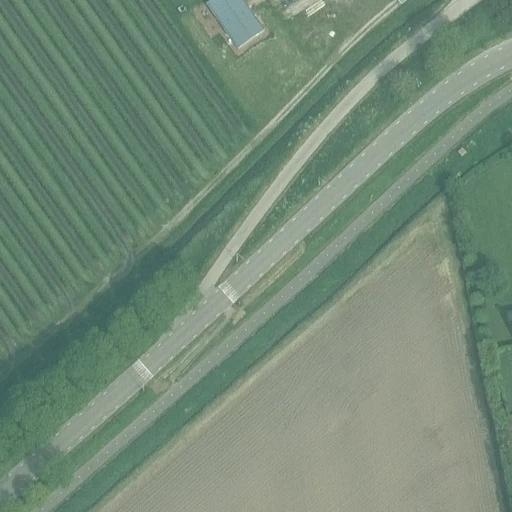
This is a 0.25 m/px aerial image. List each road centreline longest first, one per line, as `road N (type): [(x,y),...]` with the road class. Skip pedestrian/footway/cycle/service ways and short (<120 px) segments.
road 1 (unclassified): [(468,0),(371,81),(305,152),(205,288),(218,302)]
road 2 (secondary): [(218,302),(423,113),(511,54)]
road 3 (secondary): [(0,495),(218,302)]
